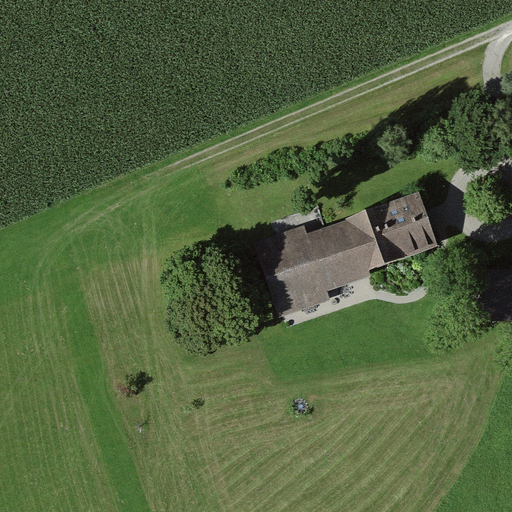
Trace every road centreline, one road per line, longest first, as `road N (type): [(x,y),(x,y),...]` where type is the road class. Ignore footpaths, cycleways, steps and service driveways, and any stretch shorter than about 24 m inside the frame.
road 1 (track): [(108,195),(511,33)]
road 2 (track): [(511,39),(491,62),(497,157)]
